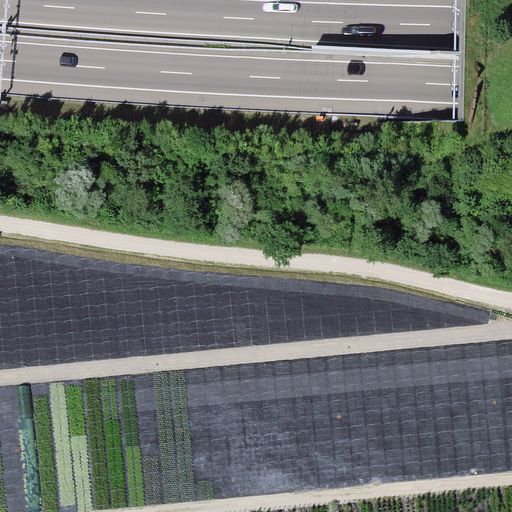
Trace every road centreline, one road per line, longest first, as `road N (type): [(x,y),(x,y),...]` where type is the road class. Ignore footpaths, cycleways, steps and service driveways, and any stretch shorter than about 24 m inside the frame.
road 1 (track): [(511,302),(353,263),(0,220)]
road 2 (track): [(0,377),(511,330)]
road 3 (motorway): [(0,63),(276,84),(511,89)]
road 4 (motorway): [(511,31),(286,29),(0,8)]
road 5 (track): [(177,511),(511,481)]
